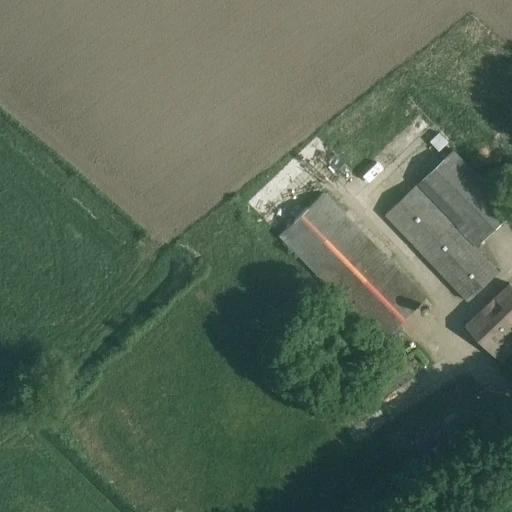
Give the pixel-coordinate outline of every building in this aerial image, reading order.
[(440,132),(431,142),(441,151),(450,141),(440,132)] [(482,145),(472,156),(481,163),(491,152),(482,145)] [(500,271),(477,246),(511,213),(511,209),(457,148),(388,210),(468,299),(500,271)] [(324,191),(279,237),(382,341),(427,296),(324,191)] [(465,327),(501,363),(511,352),(511,286),(509,284),(465,327)] [(406,383),(380,397),(385,407),(411,393),(406,383)]
